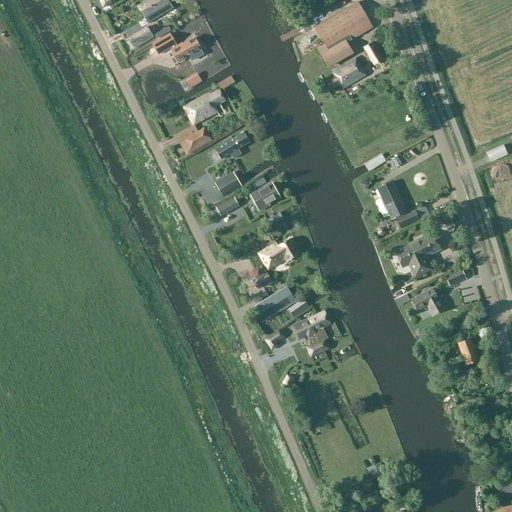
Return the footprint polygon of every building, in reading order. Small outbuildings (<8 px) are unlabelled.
[(150,0),(138,8),(148,24),(173,9),(167,0),(150,0)] [(315,28),(325,45),(316,50),(327,68),(352,53),(346,44),(373,28),(358,3),(315,28)] [(128,39),(135,49),(136,50),(149,41),(154,38),(153,36),(147,27),(128,39)] [(166,28),(154,35),(156,39),(168,32),(166,28)] [(153,45),(160,55),(172,48),(174,51),(173,52),(178,61),(200,49),(195,39),(178,48),(170,35),(153,45)] [(365,48),(375,66),(383,61),(373,43),(365,48)] [(132,65),(142,61),(140,56),(130,60),(132,65)] [(367,68),(372,63),(366,57),(361,62),(367,68)] [(333,73),(335,77),(324,84),(329,92),(340,85),(343,90),(366,76),(356,59),(333,73)] [(184,107),(193,126),(218,113),(215,107),(225,102),(219,91),(210,96),(209,94),(184,107)] [(204,129),(185,140),(191,152),(211,141),(204,129)] [(223,144),(214,150),(221,160),(230,155),(233,160),(241,155),(238,150),(250,143),(248,139),(243,132),(232,139),(231,137),(223,143),(223,144)] [(487,155),(491,163),(508,156),(503,146),(501,147),(486,153),(487,155)] [(223,198),(242,187),(233,173),(214,184),(223,198)] [(407,212),(392,182),(377,189),(392,219),(407,212)] [(272,184),(251,196),(256,205),(258,208),(267,203),(268,205),(280,198),(272,184)] [(233,198),(226,202),(231,210),(238,206),(233,198)] [(217,205),(209,208),(211,216),(219,214),(217,205)] [(400,230),(418,221),(415,213),(397,221),(400,230)] [(447,241),(443,224),(434,226),(438,243),(447,241)] [(440,250),(433,234),(395,252),(403,268),(409,266),(415,278),(432,270),(425,257),(440,250)] [(260,254),(269,270),(285,260),(287,264),(301,256),(291,239),(278,247),(277,244),(260,254)] [(465,276),(462,270),(462,269),(445,277),(450,287),(466,280),(465,276)] [(256,279),(260,287),(271,281),(266,273),(256,279)] [(287,288),(253,309),(262,323),(296,302),(287,288)] [(443,310),(438,299),(441,297),(439,294),(436,296),(432,289),(412,301),(417,311),(427,305),(433,316),(443,310)] [(300,301),(288,309),(294,318),(307,310),(300,301)] [(322,329),(331,324),(325,312),(300,324),(311,346),(307,348),(312,357),(328,349),(324,340),(327,338),(322,329)] [(280,331),(266,340),(272,350),(278,347),(276,343),(284,338),(280,331)] [(458,344),(466,366),(479,362),(470,339),(458,344)] [(283,384),(289,387),(293,379),(287,376),(283,384)] [(373,464),(366,466),(368,473),(374,471),(373,464)]
